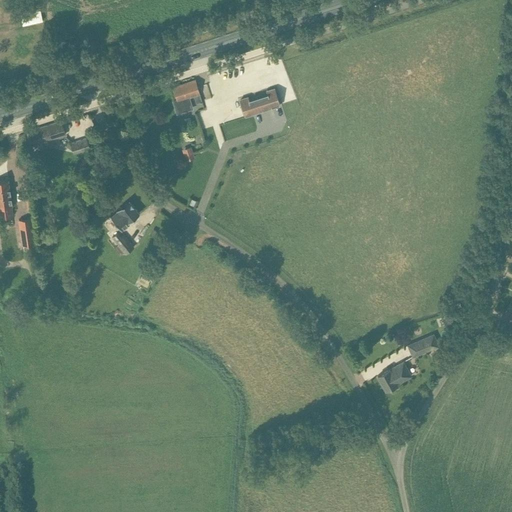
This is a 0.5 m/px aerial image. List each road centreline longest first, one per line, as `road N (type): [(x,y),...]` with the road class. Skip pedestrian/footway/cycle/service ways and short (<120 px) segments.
road 1 (unclassified): [(394,456),(309,313),(243,251),(162,200),(93,104)]
road 2 (primary): [(0,115),(358,0)]
road 3 (unclassified): [(394,456),(485,297),(511,212)]
